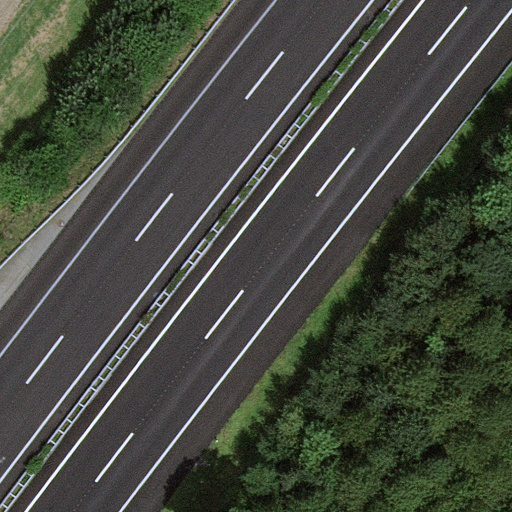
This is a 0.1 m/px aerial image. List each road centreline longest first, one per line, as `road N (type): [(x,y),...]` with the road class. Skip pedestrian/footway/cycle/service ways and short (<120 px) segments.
road 1 (motorway): [(73,511),(473,0)]
road 2 (motorway): [(325,0),(0,419)]
